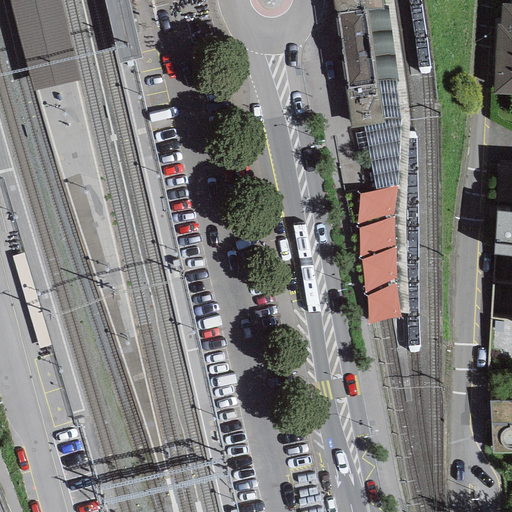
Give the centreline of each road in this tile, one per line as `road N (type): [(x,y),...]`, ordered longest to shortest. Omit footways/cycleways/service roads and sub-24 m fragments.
road 1 (primary): [(278,31),(365,511)]
road 2 (residential): [(489,0),(471,464)]
road 3 (residential): [(51,511),(0,326)]
